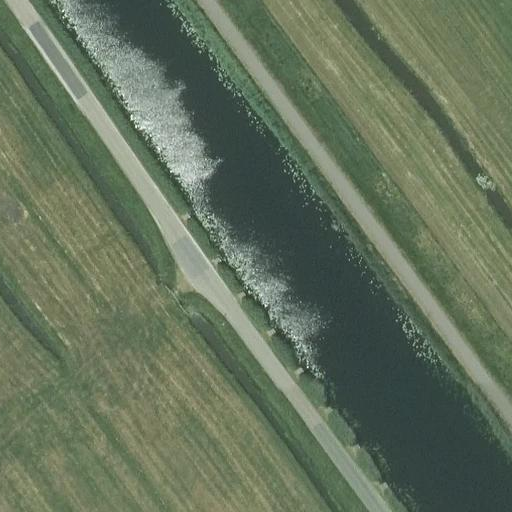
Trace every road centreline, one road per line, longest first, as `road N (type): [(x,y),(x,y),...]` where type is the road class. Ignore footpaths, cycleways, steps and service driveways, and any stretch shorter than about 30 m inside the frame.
road 1 (tertiary): [(374,511),(10,0)]
road 2 (unclassified): [(511,419),(206,0)]
road 3 (track): [(0,471),(198,267)]
